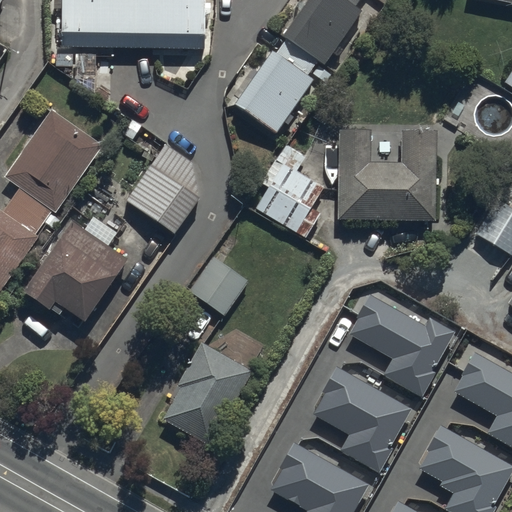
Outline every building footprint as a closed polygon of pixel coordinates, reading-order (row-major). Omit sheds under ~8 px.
[(61,0),(61,53),(205,56),(205,0),(61,0)] [(312,0),(280,47),(284,50),(274,64),(269,60),(232,113),(274,142),(283,130),(288,133),(300,117),(296,114),(316,85),(323,90),(332,78),(324,73),(362,19),(356,15),(365,0),(312,0)] [(511,0),(466,0),(467,1),(511,10),(511,0)] [(103,154),(52,118),(5,184),(20,194),(2,219),(0,217),(0,300),(39,245),(35,242),(45,229),(55,236),(61,226),(55,222),(103,154)] [(337,173),(337,227),(435,227),(435,137),(401,137),(401,171),(370,171),(370,137),(339,137),(339,142),(329,142),(329,173),(337,173)] [(166,147),(123,207),(176,245),(201,210),(191,165),(166,147)] [(308,161),(286,148),(260,189),(268,193),(255,214),(304,243),(318,219),(312,215),(324,195),(297,179),(308,161)] [(511,258),(511,214),(496,204),(473,240),(509,263),(511,258)] [(85,239),(72,230),(23,304),(50,322),(57,311),(88,332),(129,270),(108,256),(118,241),(94,226),(85,239)] [(249,285),(213,262),(186,302),(222,326),(249,285)] [(429,325),(424,333),(369,302),(356,325),(357,325),(348,341),(392,366),(383,382),(422,404),(435,380),(432,378),(454,339),(429,325)] [(180,396),(162,427),(207,453),(250,378),(198,348),(173,393),(180,396)] [(511,381),(472,360),(460,383),(461,383),(452,399),(496,424),(486,440),(511,454),(511,381)] [(390,454),(411,416),(334,373),(321,398),(325,400),(313,421),(349,441),(339,460),(379,482),(393,456),(390,454)] [(493,511),(511,478),(511,471),(439,432),(425,458),(428,460),(419,476),(442,488),(439,493),(453,500),(446,511),(493,511)] [(357,511),(368,492),(292,450),(278,474),(282,476),(270,497),(296,511),(357,511)]
